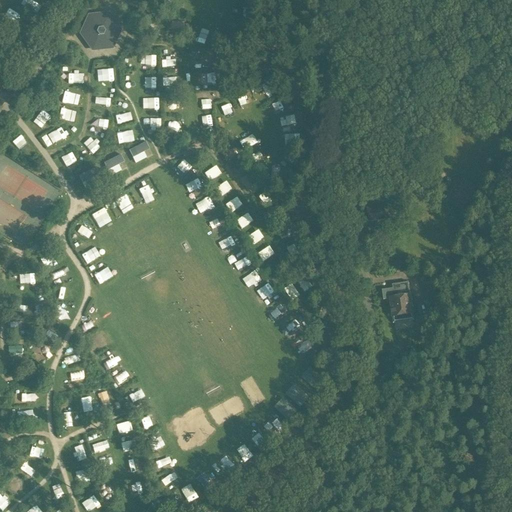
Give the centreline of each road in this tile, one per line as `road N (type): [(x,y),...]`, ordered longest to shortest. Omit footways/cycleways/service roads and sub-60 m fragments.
road 1 (unclassified): [(294,511),(383,382),(332,0)]
road 2 (track): [(511,146),(411,346),(383,382),(401,511)]
